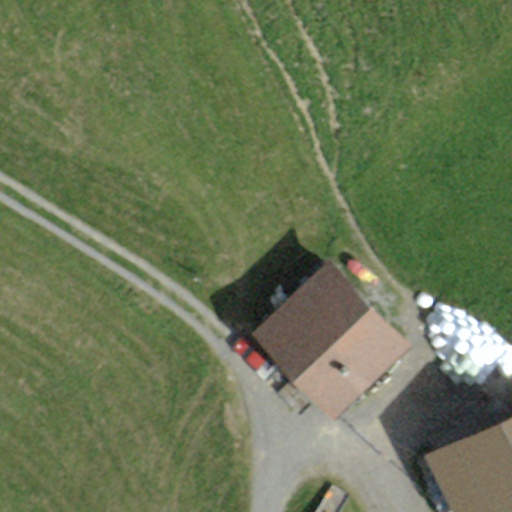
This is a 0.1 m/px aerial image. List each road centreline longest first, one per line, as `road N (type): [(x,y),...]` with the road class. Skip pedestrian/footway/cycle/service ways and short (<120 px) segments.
road 1 (track): [(250,361),(170,294),(0,182)]
road 2 (track): [(392,511),(350,452),(266,424)]
road 3 (unclassified): [(250,361),(266,424),(263,511)]
